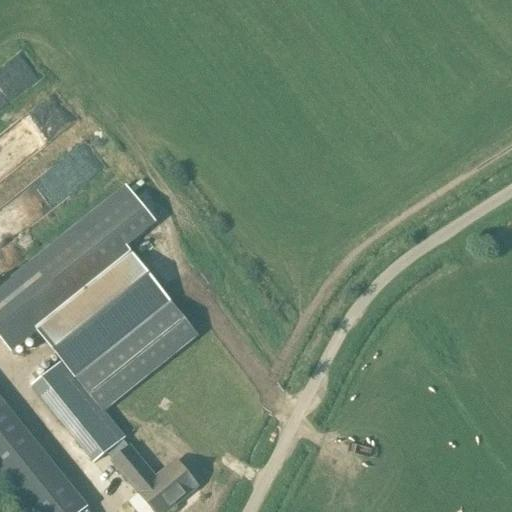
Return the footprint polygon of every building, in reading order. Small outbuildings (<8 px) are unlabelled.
[(0,110),(43,76),(21,49),(0,65),(0,110)] [(55,91),(2,130),(7,138),(0,143),(0,145),(15,165),(77,120),(55,91)] [(62,362),(78,382),(103,413),(199,336),(122,241),(152,217),(127,185),(0,287),(0,334),(12,349),(35,330),(61,361),(62,362)] [(62,362),(31,387),(94,464),(124,439),(103,413),(78,382),(62,362)] [(0,397),(0,471),(32,511),(82,511),(89,507),(0,397)] [(139,494),(128,503),(135,511),(175,511),(176,511),(177,507),(174,504),(197,486),(177,461),(156,479),(141,462),(125,476),(139,492),(138,493),(139,494)]
